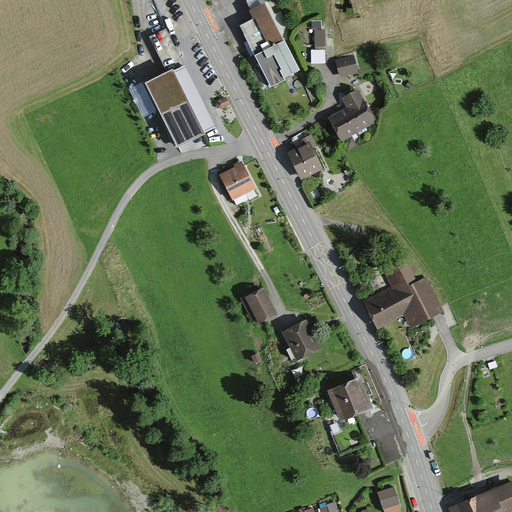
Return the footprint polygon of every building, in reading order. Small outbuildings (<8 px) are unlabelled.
[(273,11),(240,26),(267,85),(301,70),(273,11)] [(167,29),(149,38),(166,73),(143,85),(178,153),(206,138),(205,135),(216,129),(167,29)] [(325,35),(314,34),(313,47),(324,48),(325,35)] [(322,54),(309,54),(309,67),(322,67),(322,54)] [(353,59),(335,64),(339,79),(357,74),(353,59)] [(359,93),(341,101),(347,113),(326,123),(336,145),(375,127),(359,93)] [(225,100),(217,104),(221,112),(229,108),(225,100)] [(308,148),(288,158),(301,182),(321,172),(308,148)] [(244,169),(223,180),(238,210),(259,199),(244,169)] [(390,290),(361,304),(373,328),(401,315),(407,327),(438,311),(424,281),(414,286),(401,259),(379,269),(390,290)] [(259,290),(241,300),(256,326),(273,316),(259,290)] [(314,349),(300,322),(277,333),(290,360),(314,349)] [(350,376),(317,389),(330,421),(363,408),(350,376)] [(511,494),(509,487),(449,509),(450,511),(506,511),(511,510),(511,494)]
